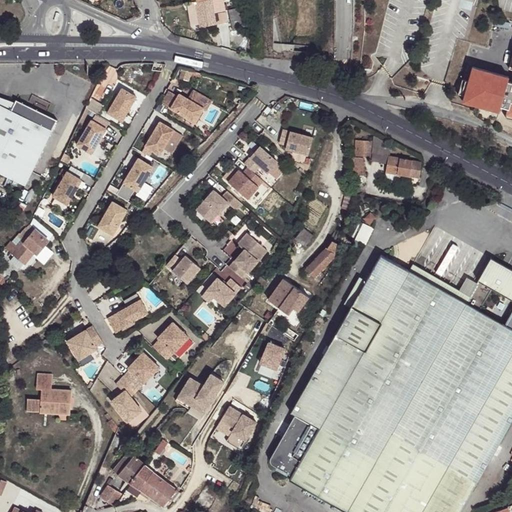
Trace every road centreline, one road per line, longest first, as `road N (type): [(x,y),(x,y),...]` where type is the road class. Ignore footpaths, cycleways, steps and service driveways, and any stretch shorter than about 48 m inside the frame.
road 1 (tertiary): [(156,47),(357,105)]
road 2 (tertiary): [(357,105),(511,183)]
road 3 (residential): [(511,142),(408,106),(357,105)]
